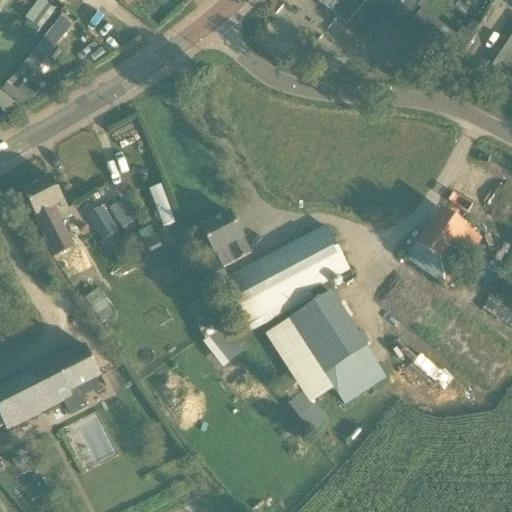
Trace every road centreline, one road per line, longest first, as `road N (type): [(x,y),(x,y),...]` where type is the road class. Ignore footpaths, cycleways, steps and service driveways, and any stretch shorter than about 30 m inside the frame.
road 1 (unclassified): [(511,139),(448,105),(292,87),(218,34)]
road 2 (secondary): [(0,154),(209,25)]
